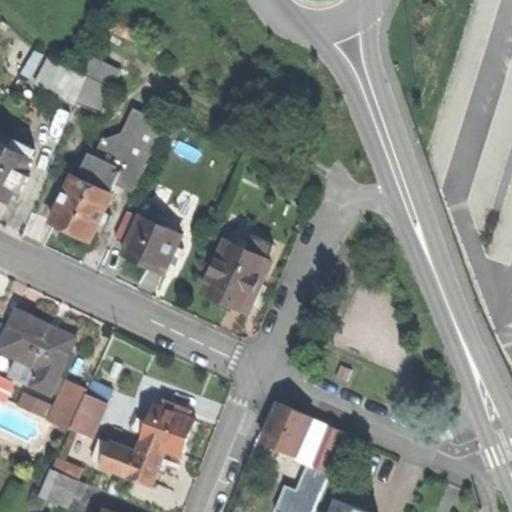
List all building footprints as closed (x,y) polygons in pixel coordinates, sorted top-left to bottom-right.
[(49,89),(77,102),(88,78),(61,65),(49,89)] [(94,81),(84,105),(110,115),(119,92),(94,81)] [(14,147),(0,139),(0,194),(12,201),(20,185),(27,189),(33,177),(26,173),(39,150),(18,139),(14,147)] [(77,169),(54,222),(75,231),(94,239),(98,230),(105,233),(114,212),(107,209),(115,191),(104,186),(108,176),(93,170),(91,175),(77,169)] [(141,213),(123,254),(146,264),(166,273),(169,265),(175,268),(184,247),(178,245),(184,233),(171,227),(161,223),(164,218),(169,206),(151,198),(143,214),(141,213)] [(173,222),(164,218),(161,223),(171,227),(173,222)] [(228,304),(248,313),(252,304),(259,307),(269,286),(262,282),(266,272),(263,270),(275,244),(257,235),(254,243),(241,237),(238,243),(231,240),(222,260),(218,258),(211,273),(215,275),(207,294),(228,304)] [(21,359),(60,377),(77,341),(51,329),(52,326),(43,322),(19,310),(1,350),(21,359)] [(54,323),(52,326),(51,329),(77,341),(80,335),(54,323)] [(52,394),(60,377),(21,359),(13,376),(52,394)] [(92,380),(85,396),(96,400),(102,384),(92,380)] [(85,396),(80,408),(98,415),(101,416),(106,405),(96,400),(85,396)] [(165,448),(182,455),(188,440),(196,419),(189,417),(192,409),(166,399),(163,408),(154,404),(141,439),(165,448)] [(265,442),(299,456),(314,419),(280,405),(273,424),(265,442)] [(72,428),(89,436),(98,415),(80,408),(72,428)] [(299,456),(310,467),(317,470),(333,429),(314,419),(299,456)] [(317,470),(330,475),(346,433),(333,429),(317,470)] [(157,470),(165,448),(141,439),(136,452),(110,443),(102,466),(151,486),(157,470)] [(323,494),(330,475),(317,470),(310,467),(302,486),(323,494)] [(51,469),(40,496),(48,499),(69,508),(74,496),(80,481),(51,469)] [(85,483),(80,481),(74,496),(79,498),(85,483)] [(38,511),(42,511),(48,499),(40,496),(35,511),(38,511)] [(371,511),(359,507),(338,499),(332,511),(371,511)]
